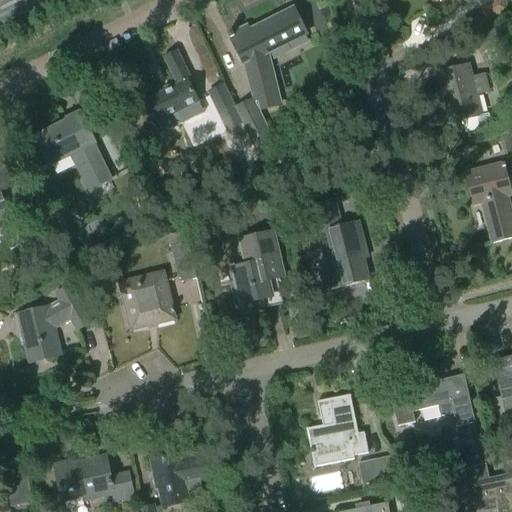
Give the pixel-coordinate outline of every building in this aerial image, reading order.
[(481,10),(487,22),(508,12),(502,0),(481,10)] [(304,33),(305,33),(295,13),(251,35),(247,28),(233,35),(231,33),(228,35),(243,65),(245,63),(255,102),(259,102),(262,111),(280,107),(266,53),(291,40),(296,50),(309,43),(304,33)] [(474,43),(480,55),(506,42),(500,30),(474,43)] [(178,87),(143,104),(160,136),(182,125),(177,115),(199,104),(188,83),(191,81),(177,53),(165,60),(178,87)] [(451,125),(462,122),(465,133),(487,128),(489,126),(490,122),(489,115),(480,116),(475,97),(489,94),(485,75),(471,78),(468,67),(438,75),(451,125)] [(209,94),(228,132),(243,125),(224,87),(209,94)] [(237,110),(252,142),(267,134),(251,102),(237,110)] [(50,167),(50,166),(72,155),(89,191),(110,180),(93,145),(94,145),(80,115),(67,121),(68,123),(35,139),(49,167),(50,167)] [(497,138),(509,162),(511,160),(511,134),(511,132),(497,138)] [(511,218),(507,198),(511,196),(511,192),(505,166),(465,176),(472,207),(482,204),(493,245),(511,240),(511,218)] [(314,222),(318,235),(325,233),(340,289),(368,281),(361,251),(365,250),(358,223),(341,228),(334,201),(313,206),(317,222),(314,222)] [(33,272),(48,264),(32,232),(17,239),(33,272)] [(277,279),(274,267),(280,266),(273,234),(240,242),(246,267),(232,270),(241,305),(272,297),(268,282),(277,279)] [(180,280),(181,284),(196,280),(187,244),(170,248),(178,280),(180,280)] [(72,255),(67,246),(56,251),(60,261),(72,255)] [(67,280),(83,271),(78,263),(63,272),(67,280)] [(120,286),(132,331),(174,321),(173,315),(175,315),(174,311),(172,311),(165,283),(142,288),(141,285),(138,286),(136,281),(120,286)] [(60,303),(50,308),(18,316),(30,365),(61,357),(54,329),(70,320),(77,332),(91,324),(71,288),(56,296),(60,303)] [(511,358),(492,363),(501,399),(492,401),(498,423),(506,421),(511,419),(511,358)] [(453,415),(456,428),(475,424),(464,376),(435,383),(433,377),(399,384),(406,415),(439,408),(441,418),(453,415)] [(312,455),(315,468),(317,468),(316,467),(354,459),(353,452),(362,450),(350,397),(318,404),(318,405),(319,405),(323,428),(309,430),(307,430),(311,450),(312,455)] [(511,440),(511,437),(511,429),(506,427),(503,437),(511,440)] [(475,438),(481,466),(497,462),(491,435),(475,438)] [(201,498),(198,480),(204,479),(200,459),(181,463),(179,456),(151,462),(157,489),(159,489),(163,508),(189,503),(189,501),(201,498)] [(60,488),(59,488),(60,493),(61,493),(64,503),(65,503),(65,502),(84,498),(85,503),(113,497),(115,503),(134,498),(129,474),(109,478),(105,459),(74,465),(73,462),(55,466),(60,488)] [(357,466),(363,490),(388,484),(383,460),(357,466)] [(471,511),(483,511),(497,509),(498,511),(511,511),(511,477),(488,481),(485,467),(453,474),(456,489),(466,487),(471,511)] [(4,480),(9,502),(20,500),(16,483),(28,481),(27,476),(4,480)] [(20,500),(9,502),(10,509),(33,504),(28,481),(16,483),(20,500)] [(426,502),(411,491),(405,498),(420,509),(426,502)]
